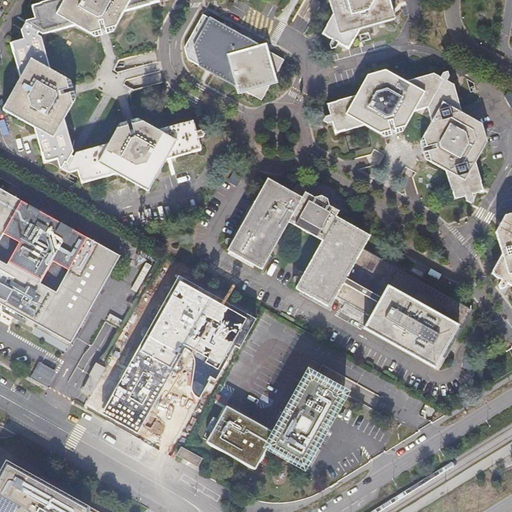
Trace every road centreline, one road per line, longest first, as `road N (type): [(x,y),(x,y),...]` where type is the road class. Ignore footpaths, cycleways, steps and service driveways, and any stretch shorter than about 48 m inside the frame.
road 1 (unknown): [(453,433),(316,351),(285,341),(263,347),(236,394)]
road 2 (unknown): [(95,447),(111,415),(111,392),(199,242)]
road 3 (tertiary): [(0,394),(200,511)]
road 4 (secondary): [(511,397),(324,511)]
